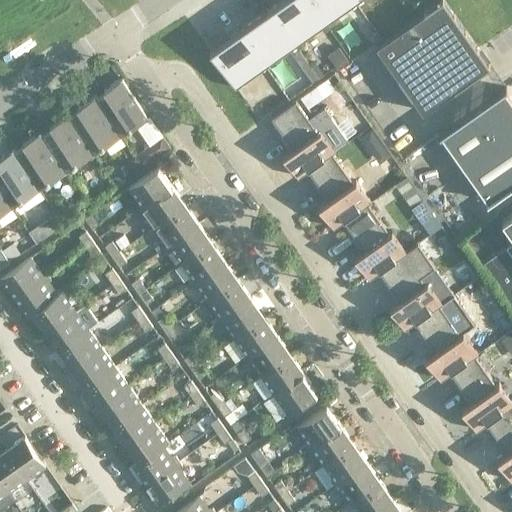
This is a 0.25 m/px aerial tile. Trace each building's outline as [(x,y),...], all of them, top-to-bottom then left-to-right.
[(326,23),(309,0),(280,0),(270,7),(296,44),(326,23)] [(356,2),(354,0),(309,0),(326,23),(356,2)] [(437,0),(375,44),(423,111),(490,63),(445,0),(437,0)] [(270,7),(240,28),(266,65),(290,48),(307,73),(313,68),(296,44),(270,7)] [(266,65),(240,28),(210,50),(235,86),(266,65)] [(369,36),(374,43),(381,38),(376,31),(369,36)] [(337,43),(326,52),(335,65),(347,57),(337,43)] [(148,115),(122,76),(95,94),(121,133),(148,115)] [(506,87),(506,86),(439,133),(439,134),(441,133),(485,195),(484,196),(484,197),(511,177),(511,98),(505,88),(506,87)] [(309,90),(300,96),(308,106),(317,100),(309,90)] [(121,133),(95,94),(68,111),(93,151),(121,133)] [(296,99),(271,116),(288,140),(312,123),(309,118),(296,99)] [(293,147),(283,154),(298,175),(308,168),(307,167),(332,150),(332,151),(335,149),(348,140),(325,107),(309,118),(312,123),(288,140),(293,147)] [(93,151),(68,111),(40,129),(66,168),(93,151)] [(365,142),(373,143),(378,139),(370,128),(361,135),(365,142)] [(66,168),(40,129),(13,147),(39,186),(66,168)] [(165,133),(136,154),(144,165),(173,144),(165,133)] [(39,186),(13,147),(0,155),(0,186),(11,204),(39,186)] [(332,150),(307,167),(308,168),(324,190),(348,173),(332,151),(332,150)] [(172,184),(158,164),(129,185),(140,201),(137,204),(139,207),(172,184)] [(329,197),(319,205),(333,225),(334,226),(344,219),(343,218),(367,201),(368,202),(371,200),(370,199),(356,178),(353,180),(348,173),(324,190),(329,197)] [(115,175),(111,178),(116,184),(122,180),(120,176),(115,175)] [(407,175),(396,183),(412,206),(423,198),(407,175)] [(185,203),(172,184),(139,207),(142,211),(145,208),(156,223),(185,203)] [(0,211),(11,204),(0,186),(0,211)] [(73,195),(62,203),(71,216),(82,208),(73,195)] [(423,198),(412,206),(431,232),(442,224),(423,198)] [(367,201),(343,218),(344,219),(360,241),(384,224),(368,202),(367,201)] [(198,221),(185,203),(156,223),(166,238),(163,241),(165,244),(198,221)] [(92,211),(85,216),(92,227),(100,221),(92,211)] [(511,233),(511,241),(484,261),(511,300),(511,213),(502,220),(511,233)] [(40,219),(28,227),(37,240),(49,232),(40,219)] [(211,240),(198,221),(165,244),(168,248),(171,246),(182,261),(211,240)] [(364,248),(354,255),(369,276),(369,277),(379,269),(406,249),(392,229),(389,231),(384,224),(360,241),(364,248)] [(93,240),(86,230),(78,235),(86,245),(93,240)] [(112,239),(105,244),(112,254),(119,249),(112,239)] [(13,240),(2,247),(10,259),(21,251),(13,240)] [(100,250),(93,240),(86,245),(93,255),(100,250)] [(224,259),(211,240),(182,261),(193,276),(189,278),(192,282),(224,259)] [(406,249),(379,269),(395,292),(419,275),(420,276),(435,265),(418,241),(406,249)] [(0,246),(0,265),(9,260),(0,246)] [(126,259),(119,249),(112,254),(119,264),(126,259)] [(42,271),(30,255),(1,275),(15,295),(48,272),(45,268),(42,271)] [(238,277),(224,259),(192,282),(194,285),(198,283),(208,298),(238,277)] [(119,277),(112,267),(105,272),(112,282),(119,277)] [(50,275),(48,272),(15,295),(28,313),(33,310),(57,293),(47,278),(50,275)] [(400,299),(390,306),(404,326),(405,327),(415,320),(415,319),(439,302),(439,303),(442,301),(442,300),(427,280),(424,282),(420,276),(419,275),(395,292),(400,299)] [(138,276),(131,281),(138,292),(145,286),(138,276)] [(126,287),(119,277),(112,282),(119,292),(126,287)] [(251,296),(238,277),(208,298),(219,313),(215,315),(218,319),(251,296)] [(153,297),(145,286),(138,292),(145,302),(153,297)] [(62,289),(57,293),(33,310),(46,328),(75,308),(62,289)] [(264,314),(251,296),(218,319),(220,323),(224,320),(235,335),(264,314)] [(439,302),(415,319),(415,320),(431,342),(455,325),(439,303),(439,302)] [(145,314),(138,304),(131,309),(138,319),(145,314)] [(89,326),(75,308),(46,328),(59,347),(89,326)] [(152,325),(145,314),(138,319),(145,330),(152,325)] [(165,314),(157,319),(164,329),(172,324),(165,314)] [(277,333),(264,314),(235,335),(245,350),(242,353),(244,356),(277,333)] [(179,334),(172,324),(164,329),(172,339),(179,334)] [(436,350),(426,357),(440,377),(441,378),(451,371),(450,370),(475,353),(475,354),(478,352),(477,351),(463,330),(460,332),(455,325),(431,342),(436,350)] [(102,345),(89,326),(59,347),(72,366),(102,345)] [(511,328),(500,337),(507,347),(511,343),(511,328)] [(290,352),(277,333),(244,356),(247,360),(250,357),(261,372),(290,352)] [(171,352),(164,342),(157,347),(164,357),(171,352)] [(115,364),(102,345),(72,366),(86,384),(115,364)] [(191,351),(183,356),(191,366),(198,361),(191,351)] [(179,362),(171,352),(164,357),(171,367),(179,362)] [(303,370),(290,352),(261,372),(271,387),(268,390),(270,394),(303,370)] [(475,353),(450,370),(451,371),(467,393),(491,376),(475,354),(475,353)] [(205,371),(198,361),(191,366),(198,376),(205,371)] [(128,382),(115,364),(86,384),(99,403),(128,382)] [(270,394),(263,399),(277,419),(317,390),(303,370),(270,394)] [(472,400),(461,407),(476,428),(476,429),(487,421),(486,421),(510,404),(511,404),(511,403),(511,399),(499,381),(496,383),(491,376),(467,393),(472,400)] [(198,389),(191,379),(183,384),(191,394),(198,389)] [(141,401),(128,382),(99,403),(112,422),(141,401)] [(217,388),(210,393),(217,403),(224,398),(217,388)] [(205,399),(198,389),(191,394),(198,404),(205,399)] [(231,408),(224,398),(217,403),(224,413),(231,408)] [(154,420),(141,401),(112,422),(125,440),(154,420)] [(297,424),(308,440),(305,442),(307,446),(340,423),(326,403),(297,424)] [(510,404),(486,421),(487,421),(502,444),(511,437),(511,406),(511,404),(510,404)] [(224,426),(217,416),(210,421),(217,431),(224,426)] [(168,439),(154,420),(125,440),(138,459),(163,442),(168,439)] [(353,441),(340,423),(307,446),(310,450),(313,447),(324,462),(353,441)] [(231,436),(224,426),(217,431),(224,441),(231,436)] [(244,426),(237,432),(244,442),(251,437),(244,426)] [(48,467),(25,434),(5,447),(26,477),(42,466),(44,469),(48,467)] [(507,451),(497,458),(511,478),(511,479),(511,437),(502,444),(507,451)] [(366,460),(353,441),(324,462),(335,477),(331,480),(334,483),(366,460)] [(172,456),(163,442),(138,459),(133,463),(146,481),(179,458),(176,454),(172,456)] [(26,477),(5,447),(0,451),(0,479),(7,490),(12,487),(26,477)] [(260,450),(253,455),(261,465),(268,460),(260,450)] [(182,462),(179,458),(146,481),(160,501),(189,480),(178,464),(182,462)] [(380,479),(366,460),(334,483),(336,487),(340,484),(350,499),(380,479)] [(261,479),(254,469),(247,474),(254,484),(261,479)] [(273,483),(280,494),(288,488),(281,478),(273,483)] [(268,489),(261,479),(254,484),(261,494),(268,489)] [(371,511),(393,497),(380,479),(350,499),(359,511),(371,511)] [(295,499),(288,488),(280,494),(288,504),(295,499)] [(172,511),(214,511),(216,511),(213,507),(210,510),(199,493),(172,511)] [(403,511),(393,497),(371,511),(403,511)] [(72,501),(62,508),(64,511),(71,511),(77,508),(72,501)]
